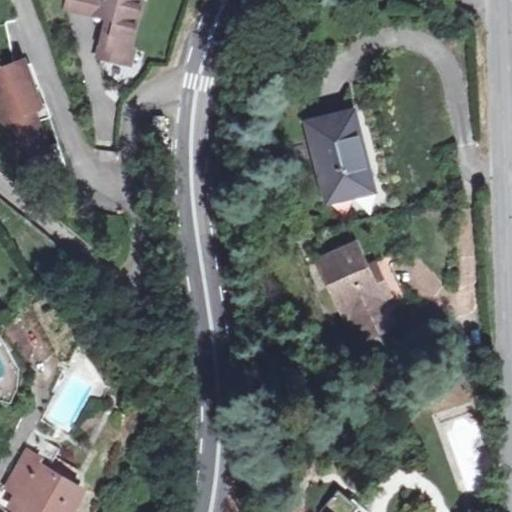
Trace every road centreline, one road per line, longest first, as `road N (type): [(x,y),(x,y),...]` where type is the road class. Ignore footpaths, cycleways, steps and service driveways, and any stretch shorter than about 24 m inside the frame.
road 1 (secondary): [(211,511),(214,345),(192,181),(196,84)]
road 2 (tertiary): [(500,0),(511,392)]
road 3 (residential): [(0,186),(117,288),(144,283),(148,257),(125,181)]
road 4 (residential): [(125,181),(105,185),(77,162),(20,0)]
road 5 (residential): [(196,84),(140,103),(125,181)]
